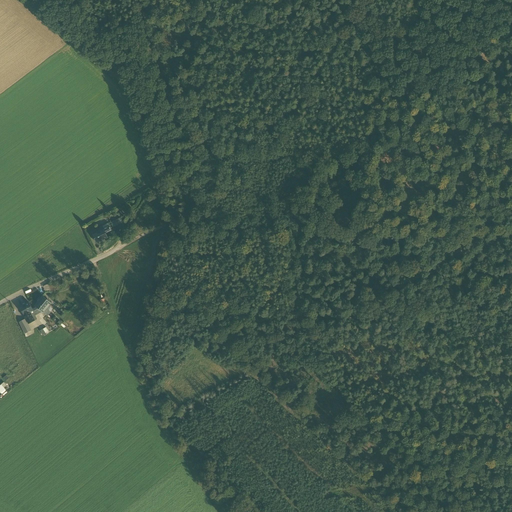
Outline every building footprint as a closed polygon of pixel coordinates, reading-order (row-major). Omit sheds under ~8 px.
[(120,218),(111,222),(113,227),(122,223),(120,218)] [(101,226),(103,229),(105,232),(110,229),(107,223),(101,226)] [(107,237),(105,232),(103,229),(92,234),(96,242),(107,237)] [(55,283),(49,286),(51,291),(57,288),(55,283)] [(43,296),(35,306),(39,309),(42,312),(43,313),(47,316),(51,312),(47,309),(49,306),(51,303),(43,296)] [(33,312),(39,309),(35,306),(32,308),(29,302),(19,307),(29,324),(34,321),(34,320),(36,318),(35,316),(33,312)] [(26,329),(27,332),(30,330),(25,320),(19,323),(23,331),(26,329)]
